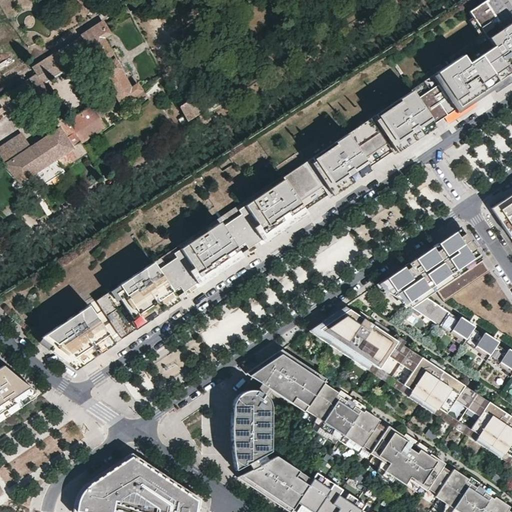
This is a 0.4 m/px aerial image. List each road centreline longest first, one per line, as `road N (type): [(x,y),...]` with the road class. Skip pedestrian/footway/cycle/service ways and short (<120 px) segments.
road 1 (residential): [(432,151),(74,391)]
road 2 (residential): [(131,429),(468,204)]
road 3 (residential): [(48,511),(65,479),(131,429)]
